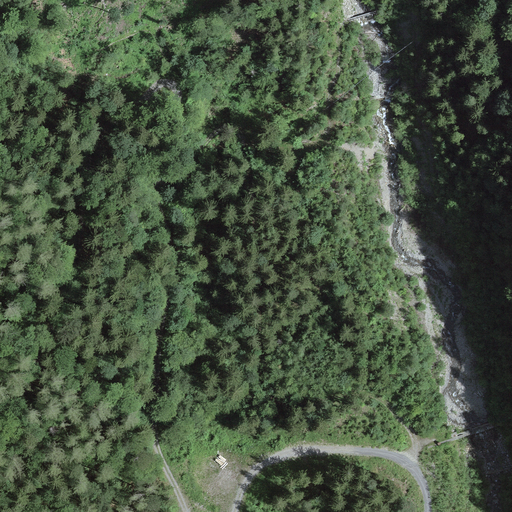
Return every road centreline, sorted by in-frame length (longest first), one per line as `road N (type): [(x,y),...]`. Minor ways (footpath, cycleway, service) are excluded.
road 1 (track): [(181,511),(152,417),(173,263),(148,172),(177,90),(167,74),(90,131),(86,219),(30,376),(0,409)]
road 2 (track): [(426,511),(410,459),(375,451),(288,452),(249,469),(236,511)]
